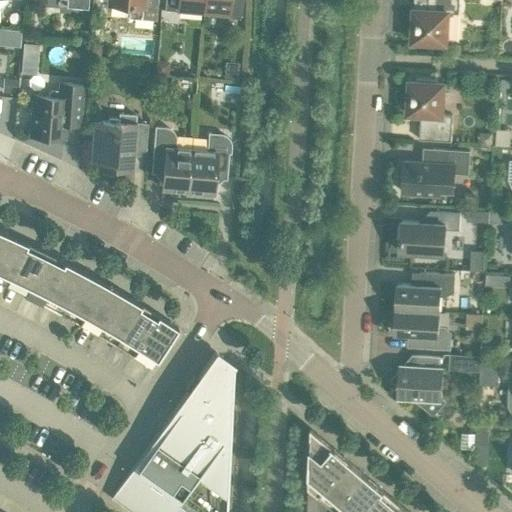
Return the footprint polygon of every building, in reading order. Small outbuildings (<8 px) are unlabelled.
[(66,0),(66,7),(87,8),(88,0),(66,0)] [(108,0),(108,3),(129,5),(128,17),(156,19),(157,0),(108,0)] [(165,0),(164,9),(177,10),(177,8),(202,10),(203,0),(165,0)] [(203,0),(202,10),(227,12),(227,14),(240,15),(241,0),(203,0)] [(459,0),(427,0),(427,9),(414,7),(412,40),(419,41),(419,45),(440,46),(440,42),(447,43),(448,12),(459,12),(459,0)] [(0,42),(22,43),(23,25),(0,24),(0,42)] [(38,43),(23,42),(20,71),(35,73),(38,43)] [(224,77),(237,78),(238,62),(225,60),(224,77)] [(421,113),(419,139),(452,141),(453,114),(442,113),(444,82),(437,82),(438,78),(417,77),(416,81),(410,80),(408,113),(421,113)] [(31,121),(30,134),(63,137),(64,120),(68,117),(79,118),(82,84),(60,82),(59,90),(48,89),(47,95),(33,94),(32,107),(30,106),(27,109),(27,118),(29,121),(31,121)] [(107,120),(94,119),(91,159),(104,160),(104,164),(114,165),(114,169),(131,170),(133,148),(144,149),(146,123),(134,122),(135,114),(119,113),(118,117),(108,116),(107,120)] [(187,190),(190,148),(175,147),(175,139),(175,136),(174,133),(173,130),(170,128),(167,127),(158,126),(154,125),(150,172),(157,173),(162,178),(161,188),(187,190)] [(206,150),(190,148),(187,190),(213,192),(214,183),(219,178),(226,179),(228,153),(230,153),(231,146),(231,143),(230,140),(228,137),(225,135),(223,134),(220,133),(210,132),(208,132),(206,150)] [(454,172),(469,173),(471,150),(433,147),(433,161),(405,160),(405,167),(400,169),(400,182),(404,184),(403,192),(440,194),(440,189),(453,190),(454,172)] [(399,251),(444,254),(446,228),(460,229),(461,211),(435,210),(434,222),(401,220),(399,251)] [(17,237),(7,232),(5,235),(0,246),(0,282),(4,285),(25,244),(26,241),(17,237)] [(26,241),(25,244),(4,285),(23,294),(44,254),(46,251),(36,246),(26,241)] [(56,256),(46,251),(44,254),(23,294),(42,303),(64,263),(65,261),(56,256)] [(75,266),(65,261),(64,263),(42,303),(60,313),(83,273),(84,271),(75,266)] [(94,276),(84,271),(83,273),(60,313),(79,323),(102,284),(103,281),(94,276)] [(398,282),(396,307),(440,310),(441,294),(446,295),(451,292),(451,290),(452,274),(455,274),(455,273),(420,271),(420,280),(416,282),(415,283),(398,282)] [(510,282),(511,272),(489,271),(488,282),(510,282)] [(113,286),(103,281),(102,284),(79,323),(97,333),(120,294),(122,292),(113,286)] [(131,297),(122,292),(120,294),(97,333),(114,344),(139,306),(140,303),(131,297)] [(150,309),(140,303),(139,306),(114,344),(132,355),(157,317),(159,314),(150,309)] [(439,325),(440,310),(396,307),(394,332),(412,333),(412,335),(416,337),(416,346),(451,348),(451,347),(448,347),(449,331),(448,329),(444,325),(439,325)] [(168,320),(159,314),(157,317),(132,355),(150,367),(177,326),(168,320)] [(216,352),(215,351),(197,375),(193,372),(184,385),(188,388),(164,422),(163,421),(160,421),(159,421),(157,423),(156,424),(156,426),(157,428),(157,429),(158,430),(111,496),(112,497),(114,494),(139,511),(190,511),(179,503),(198,476),(227,497),(233,366),(215,353),(216,352)] [(452,352),(453,367),(481,366),(480,351),(452,352)] [(398,395),(411,395),(434,414),(445,400),(442,397),(444,368),(439,368),(439,356),(412,354),(411,366),(400,366),(399,370),(392,379),(398,384),(398,395)] [(482,381),(500,382),(501,358),(483,357),(482,381)] [(478,421),(478,430),(464,430),(463,445),(477,446),(476,461),(489,462),(491,422),(478,421)] [(326,490),(351,461),(311,427),(308,488),(318,497),(325,489),(326,490)] [(360,468),(351,461),(326,490),(325,489),(318,497),(336,511),(367,475),(360,468)] [(368,475),(367,475),(336,511),(363,511),(384,489),(368,475)] [(384,489),(363,511),(392,511),(400,503),(384,489)] [(400,503),(392,511),(411,511),(401,503),(400,503)]
